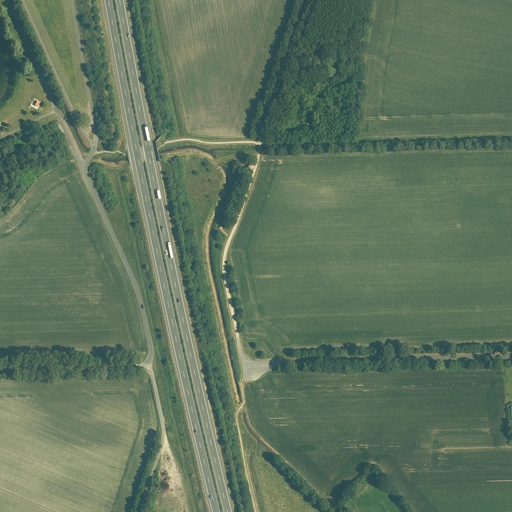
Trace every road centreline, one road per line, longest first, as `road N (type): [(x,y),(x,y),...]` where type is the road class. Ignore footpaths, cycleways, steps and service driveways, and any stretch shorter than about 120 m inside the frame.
road 1 (motorway): [(228,511),(119,0)]
road 2 (motorway): [(108,0),(216,511)]
road 3 (residential): [(511,355),(251,370)]
road 4 (track): [(258,144),(223,266),(251,370)]
road 5 (track): [(306,0),(258,144)]
road 6 (track): [(7,0),(56,110)]
